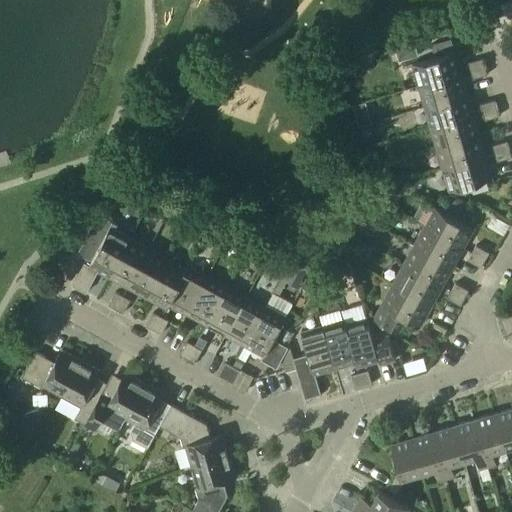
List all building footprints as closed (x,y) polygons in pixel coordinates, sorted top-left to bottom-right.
[(412,63),(418,85),(462,72),(455,51),(454,51),(451,38),(431,44),(435,57),(412,63)] [(399,60),(419,54),(415,42),(395,48),(399,60)] [(485,65),(482,57),(468,61),(471,70),(485,65)] [(485,65),(471,70),(473,78),(487,74),(485,65)] [(418,85),(424,106),(468,93),(462,72),(418,85)] [(424,106),(431,127),(474,114),(468,93),(424,106)] [(497,107),(495,99),(480,103),(483,111),(497,107)] [(497,107),(483,111),(485,119),(499,115),(497,107)] [(431,127),(437,147),(480,134),(474,114),(431,127)] [(369,115),(357,118),(359,125),(371,121),(369,115)] [(359,125),(363,138),(372,135),(368,122),(359,125)] [(437,147),(443,168),(486,155),(480,134),(437,147)] [(509,148),(507,140),(492,144),(495,153),(509,148)] [(371,144),(365,146),(368,157),(375,155),(371,144)] [(509,148),(495,153),(497,161),(511,156),(509,148)] [(486,155),(443,168),(449,190),(471,183),(486,179),(492,177),(486,155)] [(119,169),(112,181),(131,191),(137,179),(119,169)] [(380,192),(381,184),(371,183),(370,191),(380,192)] [(169,211),(176,214),(182,203),(175,199),(169,211)] [(376,214),(382,204),(373,199),(368,209),(376,214)] [(435,206),(424,226),(464,247),(474,227),(435,206)] [(187,223),(205,233),(212,220),(194,210),(187,223)] [(109,227),(113,221),(99,213),(78,252),(92,260),(110,227),(109,227)] [(223,225),(214,220),(208,230),(218,235),(223,225)] [(424,226),(414,244),(453,266),(464,247),(424,226)] [(72,284),(86,292),(98,270),(109,276),(130,238),(110,227),(92,260),(90,264),(85,261),(72,284)] [(338,239),(346,243),(350,236),(342,232),(338,239)] [(130,238),(109,276),(128,286),(149,248),(130,238)] [(247,250),(253,253),(258,244),(252,241),(247,250)] [(414,244),(403,263),(443,285),(453,266),(414,244)] [(476,245),(472,252),(485,259),(489,252),(476,245)] [(149,248),(128,286),(147,297),(168,258),(149,248)] [(481,267),(485,259),(472,252),(468,260),(481,267)] [(267,263),(277,269),(282,258),(272,253),(267,263)] [(167,308),(169,304),(168,303),(187,268),(186,267),(168,258),(147,297),(167,308)] [(340,260),(329,263),(333,276),(344,272),(340,260)] [(189,263),(186,267),(187,268),(168,303),(169,304),(187,313),(209,274),(189,263)] [(403,263),(393,283),(432,304),(443,285),(403,263)] [(294,266),(288,277),(300,283),(306,272),(294,266)] [(187,313),(207,324),(228,285),(209,274),(187,313)] [(323,285),(321,276),(311,279),(314,288),(323,285)] [(451,290),(465,297),(469,289),(455,282),(451,290)] [(382,302),(374,316),(396,328),(400,330),(407,316),(422,324),(432,304),(393,283),(382,302)] [(247,295),(228,285),(207,324),(226,334),(247,295)] [(465,297),(451,290),(447,297),(460,304),(465,297)] [(109,304),(116,308),(123,295),(116,291),(109,304)] [(266,305),(244,345),(263,355),(261,359),(277,367),(288,346),(274,338),(286,316),(293,303),(273,292),(266,305)] [(123,295),(116,308),(124,312),(131,299),(123,295)] [(226,334),(244,345),(266,305),(247,295),(226,334)] [(147,325),(154,329),(161,315),(154,311),(147,325)] [(161,315),(154,329),(162,333),(169,320),(161,315)] [(367,317),(346,323),(345,323),(357,362),(355,362),(357,367),(380,360),(381,363),(396,359),(389,335),(374,339),(367,317)] [(345,318),(323,325),(336,368),(355,362),(357,362),(345,323),(346,323),(345,318)] [(434,321),(430,329),(443,336),(447,328),(434,321)] [(308,352),(294,357),(306,399),(321,395),(315,374),(336,368),(323,325),(302,331),(308,352)] [(200,336),(195,345),(188,358),(195,362),(203,349),(208,340),(200,336)] [(180,354),(188,358),(195,345),(188,341),(180,354)] [(30,360),(22,376),(43,387),(44,384),(62,394),(82,359),(62,349),(53,365),(45,360),(47,356),(35,350),(30,360)] [(96,401),(87,396),(101,370),(82,359),(62,394),(81,405),(75,417),(85,423),(90,413),(96,401)] [(219,375),(226,379),(233,366),(225,362),(219,375)] [(241,370),(233,366),(226,379),(234,383),(241,370)] [(360,371),(364,386),(372,384),(368,369),(360,371)] [(101,392),(96,401),(90,413),(85,423),(84,424),(95,429),(100,419),(119,429),(125,417),(145,382),(125,371),(111,398),(101,392)] [(356,388),(364,386),(360,371),(352,374),(356,388)] [(164,392),(145,382),(125,417),(134,422),(130,429),(133,438),(148,446),(160,424),(159,424),(150,419),(164,392)] [(171,403),(159,424),(160,424),(180,436),(183,446),(186,445),(192,465),(231,454),(224,433),(211,437),(209,437),(206,428),(208,427),(206,423),(171,403)] [(511,407),(495,412),(505,447),(511,444),(511,407)] [(1,410),(0,412),(0,422),(16,431),(21,421),(1,410)] [(493,450),(505,447),(495,412),(474,418),(488,465),(497,463),(493,450)] [(454,424),(464,459),(476,455),(480,468),(488,465),(474,418),(454,424)] [(454,424),(433,430),(447,478),(455,475),(452,462),(464,459),(454,424)] [(412,437),(422,471),(434,467),(438,480),(447,478),(433,430),(412,437)] [(422,471),(412,437),(391,443),(399,472),(395,473),(387,488),(397,493),(403,482),(401,477),(422,471)] [(231,454),(192,465),(198,485),(195,486),(199,498),(193,508),(199,511),(218,511),(228,495),(226,490),(224,490),(221,480),(223,479),(237,475),(231,454)] [(99,471),(94,479),(102,484),(107,475),(99,471)] [(361,495),(356,503),(372,511),(407,511),(410,507),(379,490),(372,501),(361,495)] [(372,511),(356,503),(352,511),(354,511),(372,511)]
